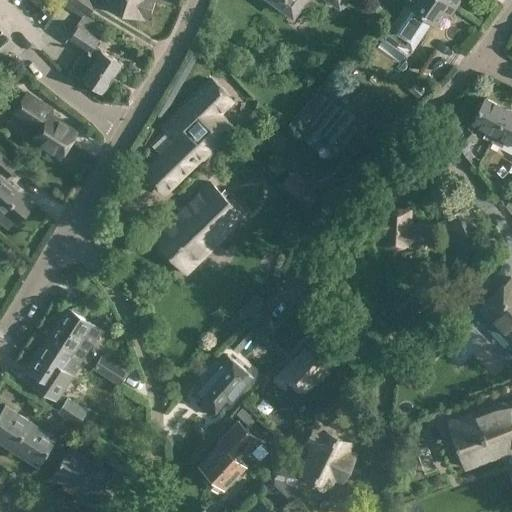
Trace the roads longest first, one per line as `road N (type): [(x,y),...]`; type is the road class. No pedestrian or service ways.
road 1 (residential): [(371,511),(368,355),(317,301),(306,239),(328,203),(478,55)]
road 2 (residential): [(163,511),(155,421),(135,331),(87,256),(64,235)]
road 3 (residential): [(64,235),(200,0)]
road 4 (residential): [(0,341),(64,235)]
